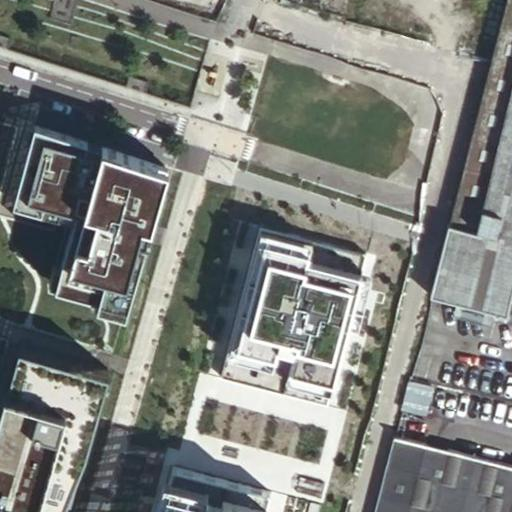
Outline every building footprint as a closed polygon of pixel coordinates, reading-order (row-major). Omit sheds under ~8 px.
[(511,0),(503,0),(479,101),(463,170),(432,296),(505,313),(511,285),(511,0)] [(167,167),(37,124),(14,203),(74,221),(55,286),(128,307),(149,231),(167,167)] [(256,227),(218,378),(324,405),(345,324),(358,274),(363,254),(256,227)] [(358,274),(345,324),(355,326),(368,276),(358,274)] [(15,356),(0,403),(0,511),(61,511),(75,483),(106,379),(15,356)] [(511,511),(511,465),(394,435),(374,511),(511,511)] [(260,511),(266,489),(169,465),(164,483),(156,511),(260,511)] [(159,481),(151,511),(156,511),(164,483),(159,481)]
